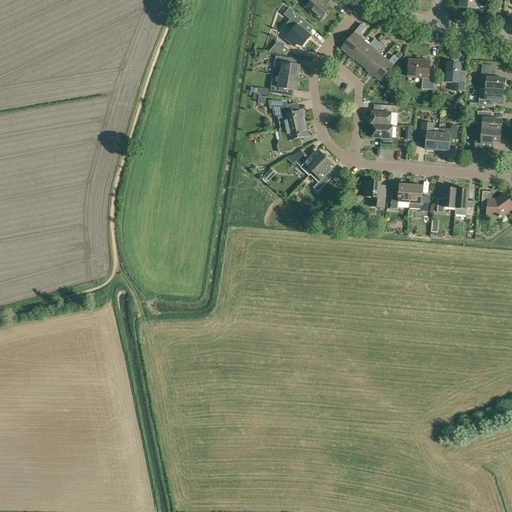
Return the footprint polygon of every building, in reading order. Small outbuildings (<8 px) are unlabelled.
[(305,7),(321,20),(331,8),(321,0),(310,0),(311,1),(305,7)] [(460,0),(459,7),(476,9),(477,0),(460,0)] [(292,30),(285,39),(295,47),(298,43),(302,47),(312,36),(309,34),(314,28),(297,13),(290,8),(285,14),(291,20),(286,25),(292,30)] [(487,16),(499,18),(501,10),(488,9),(487,16)] [(351,56),(364,41),(366,39),(361,34),(366,27),(362,24),(342,48),(351,56)] [(351,56),(361,64),(379,43),(375,39),(369,45),(364,41),(351,56)] [(269,52),(286,55),(289,51),(278,42),(269,52)] [(361,64),(371,72),(384,57),(378,53),(384,46),(379,43),(361,64)] [(371,72),(380,81),(399,59),(394,55),(389,61),(384,57),(371,72)] [(280,75),(298,77),(300,66),(298,65),(299,59),(276,56),(274,67),(281,68),(280,75)] [(422,89),(434,90),(435,73),(429,73),(430,61),(422,60),(422,61),(409,60),(408,76),(423,78),(422,89)] [(451,91),(465,92),(467,71),(460,71),(461,64),(447,62),(445,82),(452,83),(451,91)] [(486,89),(505,90),(506,79),(495,78),(496,72),(496,66),(482,65),(482,70),(481,77),(487,77),(486,89)] [(270,93),(294,97),(294,90),(296,91),(298,77),(280,75),(279,83),(272,82),(270,93)] [(479,106),(492,108),(493,101),(504,102),(505,90),(486,89),(486,90),(480,89),(479,100),(479,106)] [(278,117),(281,129),(285,128),(305,124),(302,111),(294,113),(292,104),(288,105),(287,102),(273,100),(269,101),(270,109),(273,109),(274,114),(278,117)] [(372,125),(374,125),(391,126),(391,113),(398,113),(398,106),(385,106),(384,112),(373,112),(372,125)] [(482,130),(501,131),(502,120),(492,119),(492,113),(478,111),(477,122),(478,123),(483,124),(482,130)] [(426,150),(438,150),(439,133),(440,129),(433,128),(434,124),(422,123),(421,136),(427,137),(426,150)] [(278,144),(280,153),(293,151),(292,149),(302,147),(300,138),(308,136),(305,124),(285,128),(281,129),(280,130),(282,141),(280,142),(278,144)] [(384,146),(398,146),(398,139),(392,139),(392,126),(391,126),(374,125),(373,137),(385,138),(384,146)] [(447,129),(440,129),(439,133),(438,150),(449,151),(450,139),(457,139),(458,126),(451,125),(451,134),(446,134),(447,129)] [(475,147),(489,148),(489,142),(500,143),(501,131),(482,130),(481,141),(475,140),(475,147)] [(309,176),(310,175),(325,160),(316,152),(309,159),(305,155),(301,151),(289,158),(287,160),(294,166),(297,163),(301,167),(309,176)] [(313,188),(317,193),(320,190),(332,178),(327,174),(335,167),(327,159),(325,160),(310,175),(317,183),(313,188)] [(268,182),(276,173),(272,169),(264,177),(268,182)] [(370,206),(384,207),(386,193),(380,192),(381,182),(366,181),(364,197),(371,197),(370,206)] [(399,202),(409,203),(410,203),(411,185),(400,184),(399,194),(392,194),(391,209),(398,209),(399,202)] [(410,203),(409,203),(409,209),(421,210),(421,211),(428,212),(429,196),(422,196),(423,186),(411,185),(410,203)] [(444,213),(444,207),(456,208),(457,190),(446,189),(445,199),(438,199),(437,212),(444,213)] [(457,190),(456,208),(455,215),(466,216),(466,215),(473,216),(474,202),(468,201),(469,190),(457,190)] [(499,217),(500,218),(501,217),(501,216),(511,208),(511,204),(504,194),(495,200),(490,199),(491,192),(483,191),(481,209),(487,210),(487,216),(499,217)] [(308,216),(316,215),(315,207),(307,208),(308,216)]
